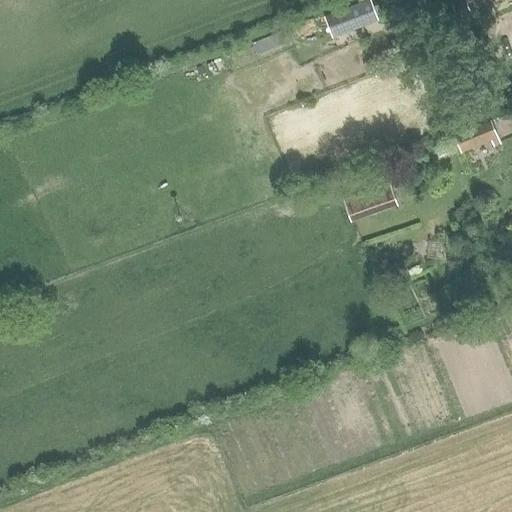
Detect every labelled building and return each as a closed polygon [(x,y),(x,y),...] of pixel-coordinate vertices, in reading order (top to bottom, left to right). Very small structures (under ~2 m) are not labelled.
[(333,37),(379,18),(371,0),(362,0),(324,15),(333,37)] [(466,0),(452,5),(456,18),(471,13),(466,0)] [(511,0),(492,0),(497,11),(511,4),(511,0)] [(281,30),(253,41),(257,53),(286,42),(281,30)] [(493,120),(455,134),(462,152),(500,137),(493,120)] [(361,194),(344,200),(352,222),(369,216),(361,194)]
